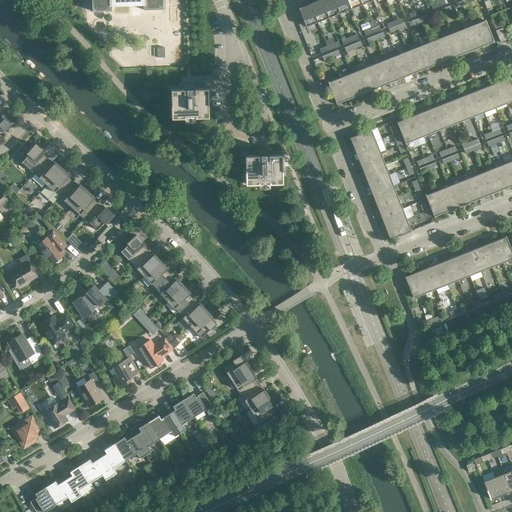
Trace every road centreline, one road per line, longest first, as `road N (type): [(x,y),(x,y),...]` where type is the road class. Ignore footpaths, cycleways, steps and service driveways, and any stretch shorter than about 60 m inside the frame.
road 1 (residential): [(129,198),(252,326),(318,430),(351,511)]
road 2 (secondary): [(208,511),(511,369)]
road 3 (residential): [(0,483),(249,328)]
road 4 (residential): [(327,117),(511,50)]
road 5 (residential): [(129,198),(126,219),(87,262),(0,320)]
road 6 (residential): [(383,255),(327,117)]
road 7 (residential): [(383,255),(511,205)]
road 8 (residential): [(327,117),(279,0)]
road 9 (residential): [(36,117),(129,198)]
